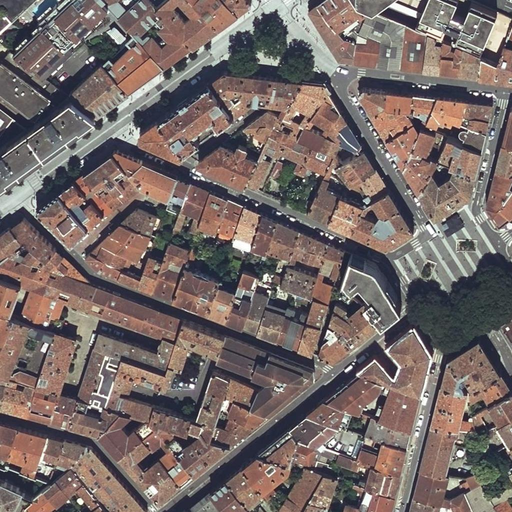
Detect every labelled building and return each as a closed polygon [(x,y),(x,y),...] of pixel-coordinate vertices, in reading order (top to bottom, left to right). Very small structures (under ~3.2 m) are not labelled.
[(0,0),(0,32),(34,0),(0,0)] [(38,24),(41,28),(13,52),(43,76),(75,47),(69,41),(109,6),(103,0),(62,0),(39,21),(40,22),(38,24)] [(178,56),(192,46),(156,7),(150,0),(103,0),(109,6),(134,33),(164,66),(178,56)] [(193,0),(164,0),(156,7),(192,46),(205,36),(218,27),(193,0)] [(228,20),(239,12),(227,0),(193,0),(218,27),(228,20)] [(227,0),(239,12),(245,7),(252,2),(251,0),(227,0)] [(321,0),(318,3),(346,35),(332,49),(336,54),(339,59),(353,61),(356,32),(379,40),(377,64),(400,66),(424,69),(428,33),(414,28),(373,9),(359,3),(356,0),(321,0)] [(472,0),(356,0),(359,3),(373,9),(383,2),(418,18),(414,28),(428,33),(443,40),(463,48),(481,55),(489,35),(499,12),(472,0)] [(332,49),(346,35),(318,3),(310,9),(309,11),(321,30),(332,49)] [(509,79),(511,79),(511,27),(498,62),(496,78),(509,79)] [(379,40),(356,32),(353,61),(365,62),(377,64),(379,40)] [(114,62),(109,57),(102,63),(129,91),(147,79),(164,66),(134,33),(127,39),(133,45),(114,62)] [(443,40),(428,33),(424,69),(432,70),(439,71),(443,40)] [(463,48),(443,40),(439,71),(450,72),(460,73),(463,48)] [(0,185),(47,151),(96,116),(43,76),(13,52),(0,42),(0,185)] [(481,55),(463,48),(460,73),(470,74),(480,76),(482,56),(481,55)] [(498,62),(482,56),(480,76),(488,77),(496,78),(498,62)] [(102,63),(102,62),(70,92),(98,114),(114,102),(129,91),(102,63)] [(217,76),(209,82),(235,116),(248,107),(241,97),(243,73),(224,71),(217,76)] [(241,97),(248,107),(252,103),(253,101),(268,103),(268,102),(271,76),(257,75),(243,73),(241,97)] [(271,76),(268,102),(285,105),(281,114),(285,116),(303,80),(287,78),(271,76)] [(285,116),(282,121),(283,121),(292,125),(290,132),(289,134),(298,138),(330,91),(325,83),(314,81),(303,80),(285,116)] [(184,153),(200,141),(193,132),(212,118),(219,127),(235,116),(209,82),(158,119),(184,153)] [(366,103),(372,113),(385,105),(387,91),(363,88),(359,93),(366,103)] [(330,129),(341,110),(336,101),(330,91),(298,138),(312,144),(319,147),(326,135),(330,129)] [(379,125),(387,137),(411,122),(404,114),(406,109),(414,112),(414,94),(404,93),(387,91),(385,105),(372,113),(379,125)] [(414,94),(414,112),(425,117),(421,124),(426,126),(438,97),(426,95),(414,94)] [(426,126),(435,130),(441,117),(454,122),(455,118),(461,120),(463,121),(467,100),(453,98),(438,97),(426,126)] [(463,121),(487,131),(494,105),(492,103),(480,101),(467,100),(463,121)] [(511,143),(511,105),(511,106),(506,124),(502,141),(511,143)] [(268,110),(264,113),(246,127),(249,128),(252,126),(259,129),(258,132),(268,136),(269,136),(276,118),(282,121),(285,116),(281,114),(268,110)] [(341,110),(330,129),(335,136),(333,137),(340,141),(352,146),(361,150),(364,148),(353,129),(341,110)] [(259,160),(248,185),(258,189),(270,162),(263,158),(267,149),(280,154),(281,152),(289,134),(290,132),(280,128),(283,121),(282,121),(276,118),(269,136),(262,152),(259,160)] [(151,124),(142,131),(142,138),(157,145),(180,155),(184,153),(158,119),(151,124)] [(454,137),(482,149),(485,140),(487,131),(463,121),(461,120),(454,137)] [(411,122),(387,137),(395,151),(403,165),(417,133),(411,122)] [(411,177),(418,189),(443,147),(436,144),(441,132),(435,130),(426,126),(421,124),(417,133),(403,165),(411,177)] [(289,134),(281,152),(299,160),(296,169),(300,172),(312,144),(298,138),(289,134)] [(319,147),(334,153),(335,153),(340,141),(333,137),(326,135),(319,147)] [(450,163),(476,174),(479,162),(482,149),(454,137),(448,135),(444,144),(455,150),(450,163)] [(511,143),(502,141),(499,154),(496,167),(511,170),(511,143)] [(247,146),(240,143),(237,150),(222,144),(199,160),(199,163),(210,168),(235,179),(248,185),(259,160),(244,153),(247,146)] [(312,144),(300,172),(305,174),(309,166),(325,173),(326,170),(334,153),(319,147),(312,144)] [(418,189),(435,216),(436,215),(451,205),(452,205),(470,193),(476,174),(450,163),(455,150),(444,144),(443,147),(418,189)] [(361,150),(352,146),(352,150),(356,152),(343,160),(335,153),(334,153),(326,170),(328,172),(333,164),(351,183),(376,167),(370,157),(364,148),(361,150)] [(113,151),(129,170),(142,160),(128,154),(117,148),(113,151)] [(85,171),(115,208),(142,187),(130,172),(129,170),(113,151),(98,162),(85,171)] [(142,160),(129,170),(130,172),(144,161),(142,160)] [(142,187),(171,198),(179,176),(159,167),(144,161),(130,172),(142,187)] [(286,164),(278,161),(272,175),(280,179),(286,164)] [(346,186),(344,188),(363,196),(367,201),(389,188),(383,177),(376,167),(351,183),(346,186)] [(493,214),(511,186),(511,182),(511,179),(511,170),(496,167),(491,185),(486,204),(493,214)] [(319,216),(329,220),(340,193),(327,187),(329,180),(328,178),(330,173),(328,172),(326,170),(325,173),(308,211),(319,216)] [(74,179),(104,216),(115,208),(85,171),(79,176),(74,179)] [(184,178),(179,176),(171,198),(168,204),(182,210),(192,182),(184,178)] [(59,190),(89,228),(104,216),(74,179),(65,186),(59,190)] [(200,186),(192,182),(182,210),(176,226),(180,228),(186,212),(194,215),(188,229),(196,232),(197,229),(211,191),(200,186)] [(511,186),(493,214),(500,224),(511,213),(511,186)] [(414,229),(401,208),(389,188),(367,201),(364,204),(352,230),(387,245),(400,237),(414,229)] [(37,208),(73,244),(89,228),(59,190),(47,199),(39,205),(37,208)] [(211,191),(197,229),(209,233),(210,228),(217,230),(229,198),(220,194),(211,191)] [(341,225),(352,230),(364,204),(340,193),(329,220),(341,225)] [(229,198),(217,230),(235,237),(246,206),(237,202),(229,198)] [(235,237),(233,242),(236,243),(239,234),(253,240),(263,214),(255,210),(246,206),(235,237)] [(147,233),(149,233),(157,216),(138,209),(130,217),(123,224),(147,233)] [(253,240),(251,245),(267,250),(267,248),(277,220),(271,217),(263,214),(253,240)] [(18,221),(12,225),(27,242),(48,258),(55,248),(24,217),(18,221)] [(277,220),(267,248),(291,256),(299,230),(289,225),(277,220)] [(112,234),(143,245),(147,233),(123,224),(117,229),(112,234)] [(5,230),(0,233),(0,238),(12,254),(44,265),(48,258),(27,242),(12,225),(5,230)] [(315,237),(299,230),(291,256),(287,267),(284,276),(282,283),(312,295),(318,275),(291,264),(292,261),(295,262),(297,256),(322,265),(329,243),(315,237)] [(101,244),(138,259),(144,245),(143,245),(112,234),(106,239),(101,244)] [(28,320),(5,374),(9,375),(20,378),(28,380),(38,384),(60,390),(51,419),(61,422),(71,425),(79,396),(89,399),(105,404),(106,405),(124,355),(168,369),(184,318),(91,282),(74,265),(65,257),(55,248),(48,258),(44,265),(12,254),(0,238),(0,275),(19,283),(7,312),(28,320)] [(163,294),(173,298),(182,272),(167,267),(170,260),(184,265),(190,248),(170,241),(163,260),(152,290),(163,294)] [(338,247),(329,243),(322,265),(318,275),(312,295),(317,297),(330,302),(347,251),(338,247)] [(123,267),(142,275),(145,262),(138,259),(101,244),(96,249),(91,254),(123,267)] [(207,311),(219,279),(189,268),(196,250),(190,248),(184,265),(182,272),(173,298),(190,305),(207,311)] [(108,274),(118,278),(123,267),(91,254),(86,258),(99,271),(108,274)] [(145,288),(152,290),(163,260),(148,254),(145,262),(142,275),(138,285),(145,288)] [(376,264),(353,254),(342,286),(356,296),(363,301),(365,303),(369,301),(383,319),(393,312),(402,304),(399,300),(376,264)] [(284,276),(287,267),(276,263),(273,272),(276,273),(284,276)] [(128,281),(138,285),(142,275),(123,267),(118,278),(128,281)] [(254,290),(259,274),(242,268),(235,288),(225,318),(234,321),(243,325),(254,290)] [(276,273),(274,280),(282,283),(284,276),(276,273)] [(0,309),(7,312),(19,283),(0,275),(0,309)] [(225,318),(235,288),(221,283),(222,279),(219,279),(207,311),(217,315),(225,318)] [(367,332),(383,319),(369,301),(365,303),(363,301),(358,304),(360,307),(352,313),(345,310),(356,296),(342,286),(329,323),(339,329),(351,344),(367,332)] [(269,298),(272,290),(268,289),(265,295),(254,290),(243,325),(251,328),(259,331),(269,298)] [(306,349),(313,351),(330,302),(317,297),(311,314),(299,346),(306,349)] [(279,338),(289,309),(273,303),(274,300),(269,298),(259,331),(269,334),(279,338)] [(299,346),(311,314),(290,306),(289,309),(279,338),(289,342),(299,346)] [(0,372),(2,373),(5,374),(28,320),(7,312),(0,309),(0,372)] [(511,340),(511,315),(501,323),(511,341),(511,340)] [(124,355),(106,405),(124,410),(132,412),(148,417),(153,418),(179,426),(189,429),(190,425),(193,416),(193,415),(127,396),(135,375),(167,385),(175,364),(181,367),(191,343),(218,354),(216,357),(270,378),(268,380),(276,383),(275,384),(283,387),(282,387),(289,396),(296,390),(318,372),(318,369),(236,338),(204,326),(184,318),(168,369),(124,355)] [(342,352),(351,344),(339,329),(329,323),(319,353),(333,359),(342,352)] [(401,336),(389,346),(403,362),(396,377),(393,377),(376,357),(360,369),(373,374),(384,378),(388,379),(396,382),(421,391),(426,372),(431,351),(422,338),(415,326),(414,326),(401,336)] [(446,371),(442,384),(471,391),(501,371),(491,354),(479,336),(464,346),(449,357),(446,371)] [(214,369),(197,417),(216,422),(218,417),(221,407),(227,391),(233,394),(239,397),(269,411),(277,405),(265,391),(262,389),(258,387),(257,388),(214,369)] [(373,374),(360,369),(346,381),(365,387),(370,384),(373,374)] [(501,371),(471,391),(472,395),(472,406),(472,415),(481,409),(475,399),(485,391),(491,400),(488,401),(489,404),(511,388),(507,380),(501,371)] [(342,384),(340,386),(362,394),(364,399),(377,389),(379,390),(384,378),(373,374),(370,384),(365,387),(346,381),(342,384)] [(0,405),(15,409),(29,413),(38,384),(28,380),(26,387),(16,384),(17,381),(19,381),(20,378),(9,375),(7,381),(0,404),(0,405)] [(396,382),(388,379),(375,415),(377,415),(380,406),(385,408),(386,403),(396,407),(398,400),(390,397),(396,382)] [(268,380),(262,389),(265,391),(277,405),(289,396),(282,387),(283,387),(275,384),(276,383),(268,380)] [(421,391),(396,382),(390,397),(398,400),(396,407),(386,403),(385,408),(380,406),(377,415),(412,428),(416,410),(421,391)] [(40,416),(51,419),(60,390),(38,384),(29,413),(40,416)] [(437,405),(432,425),(461,428),(473,429),(472,415),(472,406),(469,406),(470,421),(460,420),(465,394),(472,395),(471,391),(442,384),(437,405)] [(362,394),(340,386),(325,397),(353,407),(360,410),(364,399),(362,394)] [(481,409),(472,415),(473,429),(477,430),(477,435),(487,429),(480,415),(493,406),(500,418),(496,421),(497,423),(511,413),(511,388),(489,404),(481,409)] [(227,391),(221,407),(226,409),(233,394),(227,391)] [(79,396),(71,425),(86,429),(100,432),(109,421),(124,410),(106,405),(105,404),(102,413),(87,408),(89,399),(79,396)] [(269,411),(239,397),(231,412),(255,423),(262,417),(269,411)] [(317,404),(309,411),(347,424),(348,421),(352,411),(353,407),(325,397),(317,404)] [(216,422),(211,436),(231,441),(243,432),(255,423),(231,412),(226,409),(221,407),(218,417),(221,418),(222,417),(228,419),(225,425),(216,422)] [(353,407),(352,411),(367,416),(369,413),(360,410),(353,407)] [(132,412),(124,410),(109,421),(100,432),(110,444),(119,455),(143,436),(158,424),(153,418),(148,417),(130,432),(121,422),(132,412)] [(347,424),(309,411),(299,419),(291,426),(300,436),(322,444),(340,450),(357,456),(366,432),(362,430),(347,424)] [(511,413),(497,423),(491,426),(500,439),(505,436),(509,442),(511,440),(511,413)] [(375,415),(373,414),(366,432),(378,436),(382,437),(407,446),(409,437),(412,428),(377,415),(375,415)] [(179,426),(153,418),(158,424),(195,471),(215,454),(231,441),(211,436),(216,422),(197,417),(193,416),(190,425),(202,433),(185,444),(176,433),(179,426)] [(0,461),(5,464),(8,456),(19,426),(10,424),(1,421),(0,423),(0,453),(1,453),(0,454),(0,461)] [(347,424),(362,430),(363,427),(348,421),(347,424)] [(195,471),(158,424),(143,436),(151,445),(159,438),(168,449),(159,456),(181,482),(188,477),(195,471)] [(426,447),(421,468),(447,473),(455,436),(460,433),(461,428),(432,425),(426,447)] [(21,470),(33,475),(37,463),(39,459),(47,434),(33,430),(19,426),(8,456),(24,462),(21,470)] [(275,439),(259,451),(291,461),(300,436),(291,426),(275,439)] [(370,461),(378,436),(366,432),(357,456),(370,461)] [(47,434),(39,459),(55,464),(56,460),(65,439),(56,436),(47,434)] [(151,445),(143,436),(119,455),(159,500),(170,491),(181,482),(159,456),(145,468),(136,457),(151,445)] [(325,472),(330,473),(332,467),(317,462),(322,444),(300,436),(291,461),(306,466),(325,472)] [(407,446),(382,437),(379,452),(381,453),(379,460),(375,459),(374,462),(401,472),(404,459),(407,446)] [(65,439),(56,460),(71,465),(89,445),(77,442),(65,439)] [(89,445),(71,465),(109,511),(144,511),(147,510),(117,477),(89,445)] [(326,446),(324,452),(338,457),(340,450),(326,446)] [(357,456),(340,450),(338,457),(336,460),(357,467),(359,462),(371,466),(366,479),(361,478),(359,482),(395,493),(398,483),(401,472),(374,462),(370,461),(357,456)] [(325,472),(306,466),(289,496),(278,488),(276,489),(274,486),(269,485),(290,469),(291,461),(259,451),(251,458),(242,465),(263,490),(280,511),(301,511),(309,499),(325,472)] [(48,481),(53,469),(37,463),(33,475),(48,481)] [(63,471),(56,478),(68,493),(77,485),(95,506),(91,510),(85,504),(80,508),(83,511),(109,511),(71,465),(63,471)] [(263,511),(253,499),(263,490),(242,465),(235,471),(227,477),(255,511),(263,511)] [(56,478),(63,471),(54,467),(53,469),(48,481),(50,482),(56,478)] [(485,478),(479,469),(468,476),(470,480),(460,486),(464,492),(452,499),(443,497),(448,473),(447,473),(421,468),(417,482),(414,495),(451,505),(454,511),(476,511),(466,490),(479,482),(485,478)] [(309,499),(329,505),(338,476),(330,473),(325,472),(309,499)] [(211,490),(228,511),(237,511),(242,508),(245,511),(255,511),(227,477),(219,484),(211,490)] [(0,511),(25,511),(27,504),(27,502),(35,495),(20,488),(21,485),(7,478),(5,482),(0,479),(0,511)] [(50,482),(44,488),(56,503),(68,493),(56,478),(50,482)] [(359,482),(356,481),(354,485),(364,488),(359,506),(348,503),(347,507),(344,507),(344,510),(351,511),(390,511),(392,508),(395,493),(359,482)] [(511,484),(490,498),(479,482),(466,490),(476,511),(498,511),(494,505),(505,498),(511,494),(511,484)] [(27,502),(27,504),(33,511),(45,511),(56,503),(44,488),(35,495),(27,502)] [(200,499),(189,508),(192,511),(228,511),(211,490),(200,499)] [(454,511),(451,505),(414,495),(409,511),(454,511)] [(494,505),(498,511),(511,511),(511,508),(505,498),(494,505)] [(301,511),(322,511),(324,507),(328,508),(329,505),(309,499),(301,511)]
